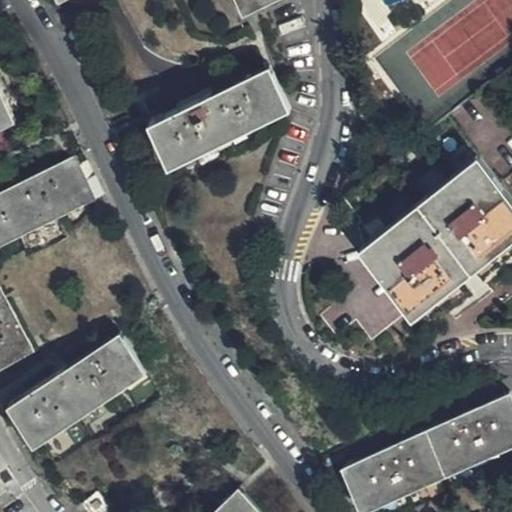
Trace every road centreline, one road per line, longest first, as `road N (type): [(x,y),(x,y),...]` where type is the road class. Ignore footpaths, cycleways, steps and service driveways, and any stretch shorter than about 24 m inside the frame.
road 1 (residential): [(327,511),(244,403),(21,0)]
road 2 (residential): [(322,0),(327,99),(283,278),(295,337),(341,373),(375,376),(511,352)]
